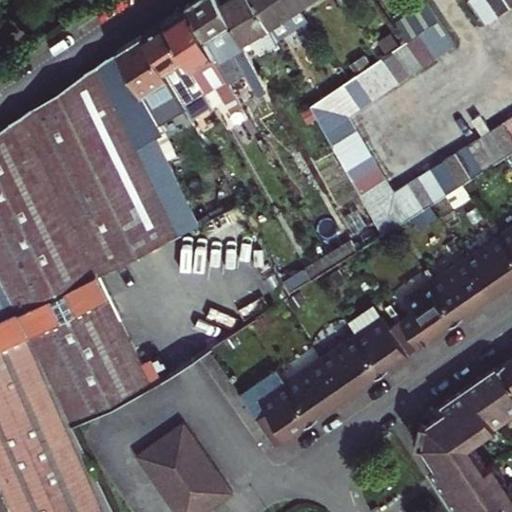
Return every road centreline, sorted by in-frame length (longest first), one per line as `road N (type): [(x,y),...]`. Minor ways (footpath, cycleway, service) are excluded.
road 1 (residential): [(511,322),(332,451),(326,475),(351,511)]
road 2 (residential): [(0,104),(157,0)]
